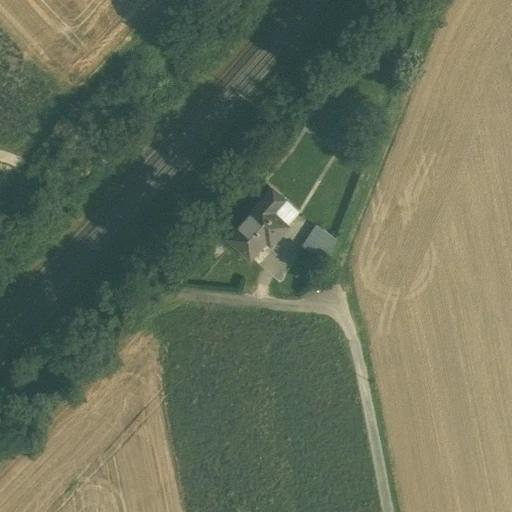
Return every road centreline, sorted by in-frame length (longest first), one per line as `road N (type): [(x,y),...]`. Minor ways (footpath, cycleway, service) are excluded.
road 1 (track): [(185,294),(336,313),(350,333),(388,511)]
road 2 (track): [(320,307),(441,0)]
